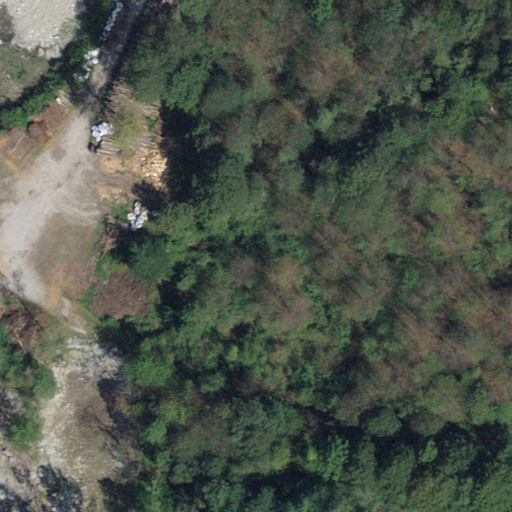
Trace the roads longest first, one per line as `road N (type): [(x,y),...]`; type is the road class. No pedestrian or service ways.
road 1 (track): [(134,0),(39,186),(0,228)]
road 2 (track): [(0,236),(22,283),(98,315)]
